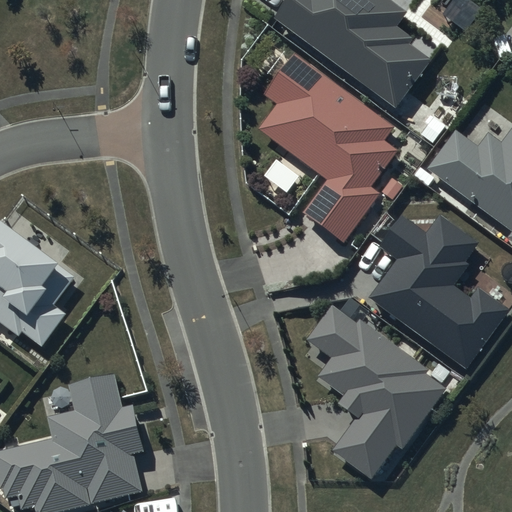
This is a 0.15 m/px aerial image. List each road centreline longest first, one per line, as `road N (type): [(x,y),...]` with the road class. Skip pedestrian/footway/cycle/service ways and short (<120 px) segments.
road 1 (residential): [(244,511),(233,409),(196,285),(169,130)]
road 2 (residential): [(0,151),(44,139),(169,130)]
road 3 (residential): [(169,130),(177,0)]
